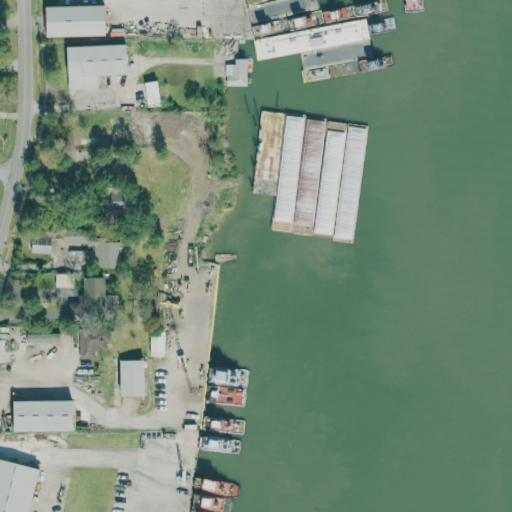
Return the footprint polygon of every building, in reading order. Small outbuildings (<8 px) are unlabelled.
[(48,37),(107,36),(106,6),(47,7),(48,37)] [(128,75),(127,45),(68,46),(69,89),(98,88),(98,76),(128,75)] [(225,64),(226,81),(235,80),(235,86),(247,85),(247,59),(235,59),(235,64),(225,64)] [(160,103),(158,81),(146,82),(148,105),(160,103)] [(111,213),(128,214),(129,188),(112,187),(111,213)] [(64,244),(95,244),(95,268),(122,268),(122,239),(93,239),(93,230),(64,230),(64,244)] [(52,253),(52,237),(33,237),(33,253),(52,253)] [(85,278),(85,295),(79,295),(79,303),(70,303),(70,319),(119,318),(119,294),(107,295),(106,278),(85,278)] [(95,359),(95,351),(109,351),(109,330),(79,331),(80,359),(95,359)] [(151,356),(165,356),(165,332),(151,332),(151,356)] [(27,334),(27,343),(60,342),(60,333),(27,334)] [(121,397),(146,396),(145,360),(121,361),(121,397)] [(75,431),(74,401),(15,402),(15,433),(75,431)] [(30,511),(40,469),(0,460),(0,511),(30,511)]
